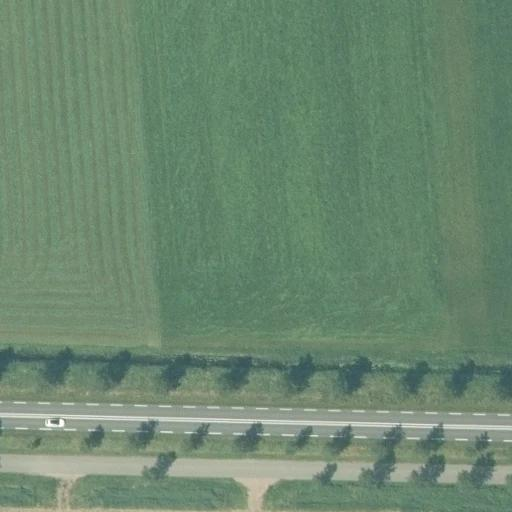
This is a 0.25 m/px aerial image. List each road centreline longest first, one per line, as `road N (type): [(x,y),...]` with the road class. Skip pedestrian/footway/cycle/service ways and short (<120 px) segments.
road 1 (unclassified): [(511,470),(0,457)]
road 2 (primary): [(511,431),(0,419)]
